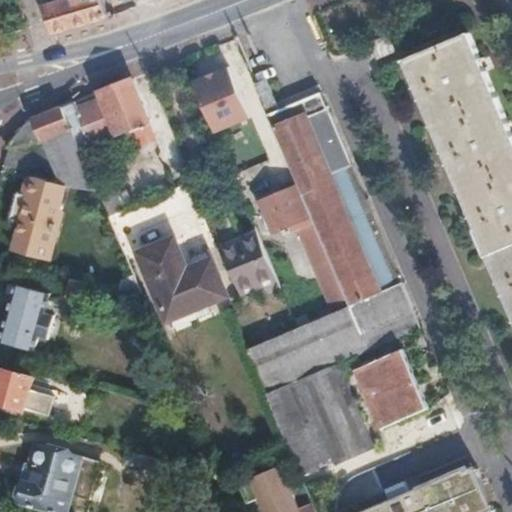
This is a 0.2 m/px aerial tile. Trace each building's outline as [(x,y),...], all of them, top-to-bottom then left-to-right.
[(53,31),(107,16),(100,0),(64,0),(46,6),(49,18),(53,31)] [(156,29),(192,14),(188,6),(153,22),(156,29)] [(511,511),(511,134),(468,33),(406,60),(511,306),(511,511)] [(395,49),(389,35),(370,44),(376,58),(395,49)] [(195,66),(215,131),(253,119),(233,54),(195,66)] [(136,90),(132,79),(101,92),(104,101),(79,110),(75,101),(65,105),(74,126),(82,146),(113,135),(115,137),(130,131),(133,139),(152,132),(146,116),(141,103),(136,90)] [(288,444),(316,511),(402,511),(338,363),(421,328),(320,92),(280,110),(267,79),(255,84),(314,221),(350,305),(333,312),(297,327),(247,349),(288,444)] [(74,126),(65,105),(47,113),(33,120),(42,141),(45,140),(74,126)] [(42,141),(33,120),(22,128),(14,137),(10,145),(10,146),(42,141)] [(82,146),(74,126),(45,140),(65,185),(67,185),(67,186),(99,187),(91,169),(82,146)] [(16,248),(48,256),(67,186),(67,185),(65,185),(35,177),(35,180),(29,178),(25,194),(19,193),(13,215),(24,218),(16,248)] [(308,215),(296,186),(262,201),(274,229),(308,215)] [(350,305),(314,221),(297,228),(333,312),(350,305)] [(274,273),(256,231),(220,247),(237,288),(274,273)] [(166,323),(225,299),(205,252),(182,262),(173,241),(138,257),(166,323)] [(146,297),(136,275),(125,279),(122,291),(146,297)] [(96,294),(98,284),(94,283),(74,278),(70,297),(93,303),(95,297),(96,294)] [(51,339),(58,314),(48,311),(53,293),(19,284),(3,339),(38,349),(42,336),(51,339)] [(113,299),(115,289),(98,284),(96,294),(113,299)] [(401,347),(355,366),(381,426),(407,414),(411,424),(431,415),(401,347)] [(35,377),(0,366),(0,400),(26,408),(35,377)] [(83,457),(84,455),(38,442),(33,463),(29,462),(25,478),(28,480),(23,500),(64,511),(69,511),(79,477),(83,457)] [(163,472),(167,460),(131,451),(128,462),(163,472)] [(201,470),(205,457),(194,454),(190,467),(201,470)] [(91,480),(95,460),(83,457),(79,477),(91,480)] [(300,511),(280,464),(238,482),(246,502),(260,496),(266,511),(300,511)]
